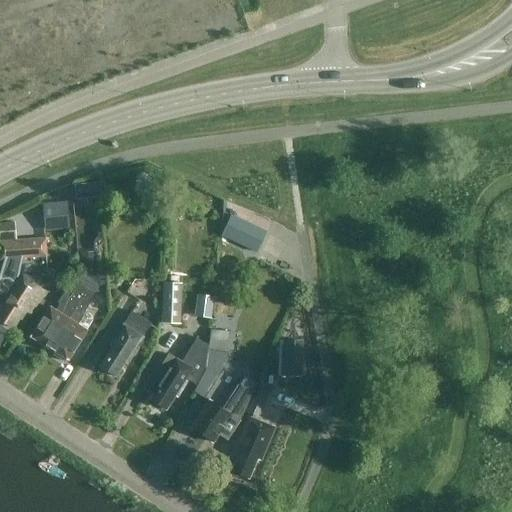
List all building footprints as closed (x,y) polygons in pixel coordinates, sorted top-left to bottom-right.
[(43,203),(45,231),(70,229),(68,201),(43,203)] [(268,231),(232,214),(221,235),(258,253),(268,231)] [(17,242),(15,223),(0,223),(0,257),(0,261),(13,260),(13,266),(26,264),(26,258),(47,256),(45,239),(17,242)] [(82,272),(96,271),(95,253),(81,253),(82,272)] [(0,310),(2,312),(0,315),(0,319),(13,328),(21,317),(26,321),(49,286),(35,277),(30,285),(18,278),(15,282),(9,278),(1,278),(0,279),(0,305),(0,310)] [(79,302),(50,348),(57,352),(55,355),(65,361),(67,358),(69,359),(88,330),(78,324),(101,287),(85,277),(71,297),(79,302)] [(162,323),(179,324),(181,284),(163,283),(162,323)] [(71,298),(63,293),(57,302),(60,304),(56,310),(51,307),(33,337),(35,338),(34,341),(44,348),(45,345),(50,348),(79,302),(71,297),(71,298)] [(218,314),(216,294),(203,295),(204,315),(218,314)] [(153,324),(133,311),(125,324),(124,324),(112,344),(112,348),(101,366),(105,369),(105,372),(110,375),(113,374),(117,376),(126,362),(128,363),(153,324)] [(208,350),(223,352),(226,331),(211,329),(208,350)] [(183,362),(170,354),(151,384),(159,388),(152,399),(156,401),(156,404),(161,408),(164,407),(168,409),(177,395),(178,396),(188,380),(197,386),(204,372),(208,345),(198,339),(183,362)] [(303,341),(279,341),(278,377),(302,377),(303,341)] [(240,420),(256,384),(245,377),(224,409),(210,400),(209,402),(204,406),(205,409),(192,428),(214,442),(219,435),(228,441),(241,420),(240,420)] [(248,412),(260,417),(271,389),(260,385),(248,412)] [(258,458),(261,460),(275,428),(253,418),(237,455),(239,456),(233,471),(250,478),(258,458)]
